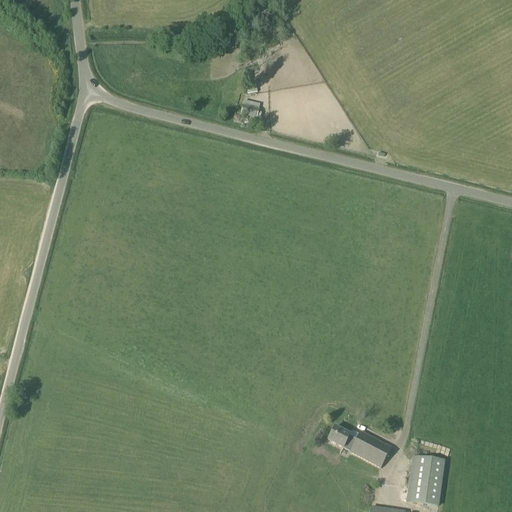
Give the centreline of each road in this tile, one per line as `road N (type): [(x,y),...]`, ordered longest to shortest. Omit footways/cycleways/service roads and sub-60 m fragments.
road 1 (unclassified): [(511,204),(85,94)]
road 2 (unclassified): [(0,417),(85,94)]
